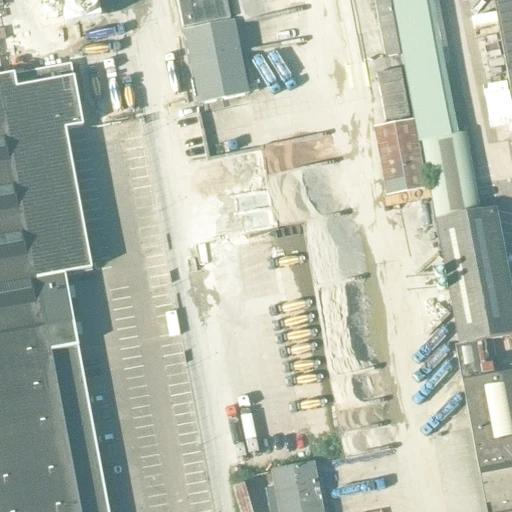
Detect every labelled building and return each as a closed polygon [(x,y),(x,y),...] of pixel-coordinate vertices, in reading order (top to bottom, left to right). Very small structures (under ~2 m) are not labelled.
[(175,0),(182,31),(229,20),(224,0),(175,0)] [(424,0),(394,0),(391,1),(404,71),(413,122),(417,143),(421,142),(458,346),(454,347),(477,471),(478,471),(485,511),(511,511),(511,373),(494,377),(491,362),(495,361),(491,340),(511,336),(511,305),(494,210),(478,213),(464,134),(456,136),(449,137),(436,65),(424,0)] [(511,0),(492,0),(511,107),(511,0)] [(384,59),(399,56),(389,1),(374,4),(384,59)] [(247,97),(233,22),(182,33),(189,64),(190,64),(199,106),(247,97)] [(3,80),(0,80),(0,511),(107,511),(103,489),(63,277),(91,272),(65,134),(83,130),(71,67),(3,80)] [(376,75),(385,122),(409,117),(400,70),(376,75)] [(413,122),(373,129),(386,197),(425,190),(417,143),(413,122)] [(316,284),(323,340),(371,334),(363,278),(316,284)] [(332,366),(340,428),(379,422),(378,414),(362,416),(361,410),(376,408),(373,393),(359,395),(355,373),(372,371),(369,353),(351,356),(352,363),(332,366)] [(272,457),(310,451),(307,433),(269,439),(272,457)] [(320,511),(312,465),(272,473),(279,511),(320,511)]
